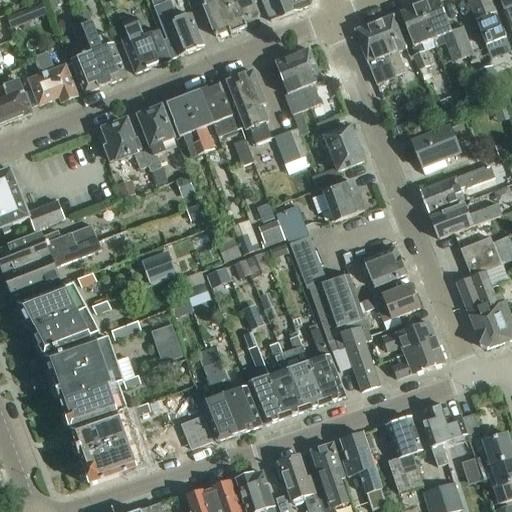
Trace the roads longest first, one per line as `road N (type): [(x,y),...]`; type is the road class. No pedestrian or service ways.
road 1 (residential): [(473,381),(70,511)]
road 2 (residential): [(473,381),(332,21)]
road 3 (residential): [(0,151),(332,21)]
